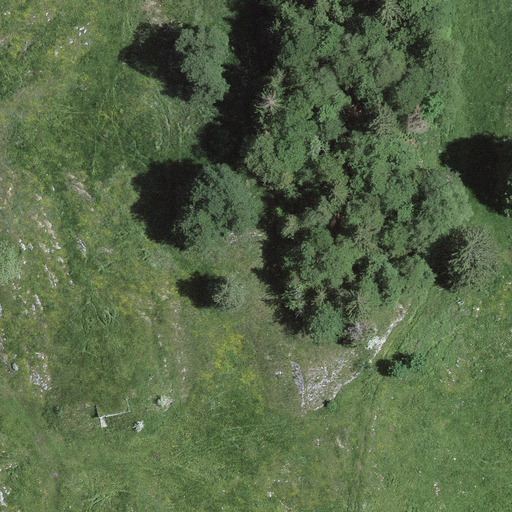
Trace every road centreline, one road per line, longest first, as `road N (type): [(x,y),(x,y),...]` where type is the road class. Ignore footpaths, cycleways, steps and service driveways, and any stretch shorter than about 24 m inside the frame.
road 1 (track): [(354,511),(364,396),(421,311),(464,225),(483,127)]
road 2 (track): [(0,384),(40,444),(52,511)]
